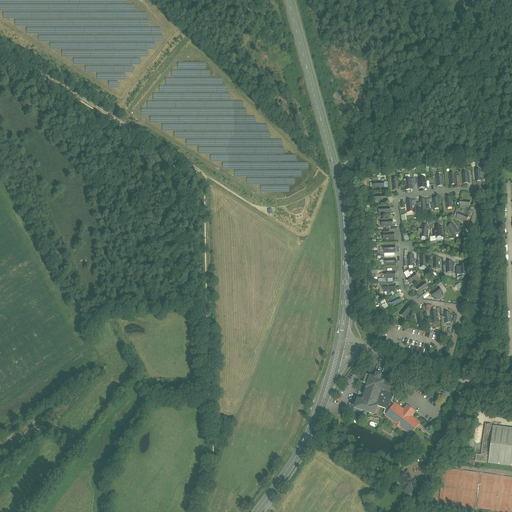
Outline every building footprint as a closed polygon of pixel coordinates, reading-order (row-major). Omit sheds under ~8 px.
[(482,170),(474,170),(475,181),(483,181),(482,170)] [(469,172),(461,173),(463,184),(470,183),(469,172)] [(456,174),(448,174),(449,186),(457,185),(457,181),(456,176),(456,174)] [(444,175),(436,175),(437,187),(445,186),(444,175)] [(425,176),(418,177),(419,188),(426,188),(425,176)] [(399,177),(392,178),(392,179),(392,180),(393,191),(400,190),(399,177)] [(412,178),(404,179),(405,190),(413,189),(412,178)] [(385,181),(373,181),(374,189),(385,188),(385,181)] [(453,196),(445,197),(446,208),(454,207),(453,196)] [(440,197),(432,198),(433,209),(441,208),(440,197)] [(427,199),(419,200),(420,211),(428,210),(427,199)] [(471,200),(460,199),(459,207),(470,208),(471,200)] [(414,200),(406,201),(407,213),(415,212),(414,200)] [(390,206),(379,207),(379,215),(385,214),(390,214),(390,206)] [(469,215),(459,211),(456,219),(466,222),(469,215)] [(382,220),(381,220),(382,228),(393,227),(393,219),(388,219),(382,220)] [(460,231),(453,222),(447,227),(454,236),(460,231)] [(427,225),(423,225),(423,226),(421,225),(420,237),(428,238),(429,226),(427,226),(427,225)] [(442,226),(435,226),(436,237),(443,237),(442,226)] [(383,233),(384,240),(395,240),(395,232),(389,233),(383,233)] [(395,245),(384,246),(384,253),(385,253),(395,253),(396,253),(395,245)] [(428,256),(420,256),(420,267),(428,267),(428,256)] [(441,257),(433,257),(433,268),(441,268),(441,257)] [(385,258),(385,259),(385,266),(396,266),(396,258),(389,258),(385,258)] [(396,271),(386,272),(386,279),(396,279),(396,271)] [(415,273),(406,279),(410,285),(415,281),(419,279),(419,278),(415,273)] [(425,281),(416,287),(420,294),(430,287),(425,281)] [(393,284),(383,285),(384,293),(396,292),(396,284),(393,284)] [(440,287),(430,293),(435,299),(436,298),(437,300),(439,300),(443,297),(442,294),(444,293),(440,287)] [(400,296),(390,301),(390,302),(392,308),(403,303),(400,296)] [(407,304),(401,311),(408,317),(414,310),(407,304)] [(424,309),(416,310),(418,322),(426,321),(424,309)] [(438,311),(430,312),(432,323),(439,322),(438,311)] [(451,312),(444,313),(445,323),(453,322),(451,312)] [(375,378),(367,375),(364,383),(364,384),(368,385),(365,393),(362,392),(361,395),(364,396),(363,401),(358,399),(355,407),(355,408),(362,410),(362,411),(362,410),(363,410),(375,414),(378,406),(386,409),(384,413),(386,414),(394,404),(392,401),(389,400),(394,384),(380,380),(382,375),(378,374),(377,374),(376,377),(375,378)] [(403,409),(395,402),(394,404),(386,414),(385,416),(410,436),(421,423),(412,416),(416,412),(407,405),(403,409)] [(483,455),(477,454),(476,460),(476,461),(486,463),(487,461),(489,462),(493,426),(492,426),(492,424),(486,423),(482,454),(483,454),(483,455)] [(511,428),(493,426),(489,462),(488,463),(511,466),(511,428)] [(417,482),(403,474),(398,481),(402,484),(403,486),(401,489),(409,494),(413,489),(417,491),(420,485),(417,483),(417,482)]
